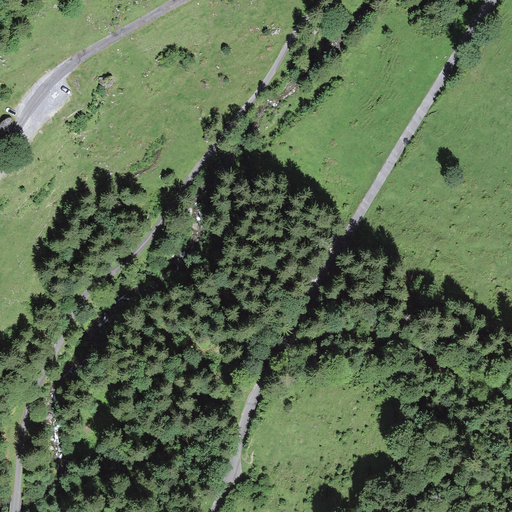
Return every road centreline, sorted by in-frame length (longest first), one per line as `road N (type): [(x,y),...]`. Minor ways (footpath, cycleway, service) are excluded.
road 1 (track): [(327,0),(293,35),(152,239),(74,308),(21,417),(17,511)]
road 2 (unclassified): [(492,0),(277,349),(210,511)]
road 3 (unclassified): [(0,161),(38,96),(69,64),(183,0)]
